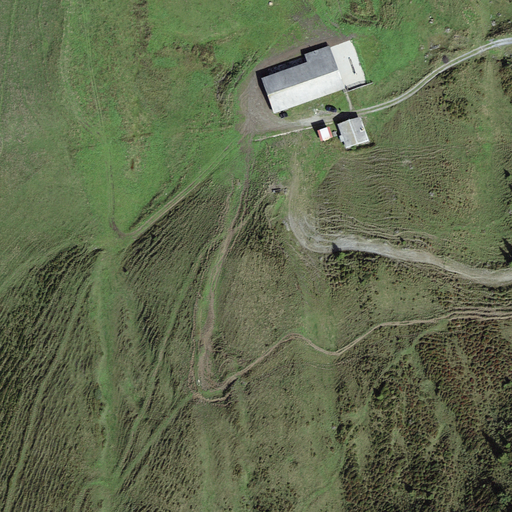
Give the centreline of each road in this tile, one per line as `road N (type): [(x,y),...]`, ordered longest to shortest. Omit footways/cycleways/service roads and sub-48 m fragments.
road 1 (track): [(286,132),(233,145),(160,216),(129,233),(109,221),(111,30),(96,0)]
road 2 (track): [(286,132),(410,102),(461,58),(511,43)]
